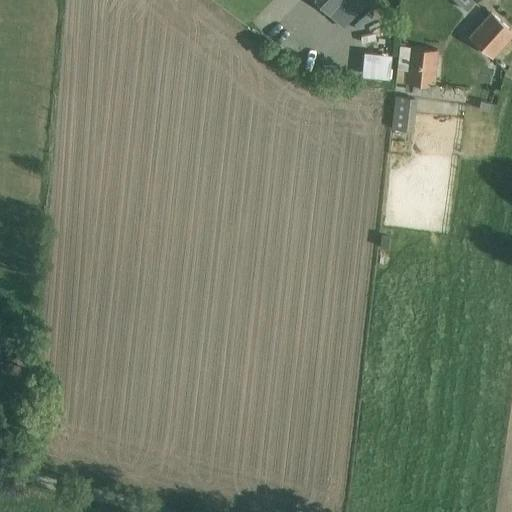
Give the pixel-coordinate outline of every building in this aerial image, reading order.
[(314,0),(342,27),(368,0),(314,0)] [(441,0),(430,21),(459,37),(473,11),(451,0),(441,0)] [(511,33),(511,31),(491,12),(469,36),(491,56),(511,33)] [(438,49),(408,46),(405,69),(404,82),(434,85),(438,49)] [(365,51),(364,76),(392,77),(393,52),(365,51)] [(397,68),(396,81),(404,82),(405,69),(397,68)] [(394,129),(409,130),(410,95),(395,95),(394,129)] [(476,96),(474,108),(483,109),(485,97),(476,96)] [(382,235),(380,247),(388,248),(389,236),(382,235)]
